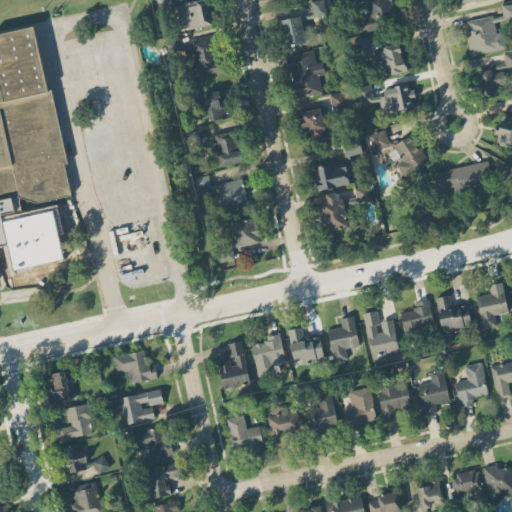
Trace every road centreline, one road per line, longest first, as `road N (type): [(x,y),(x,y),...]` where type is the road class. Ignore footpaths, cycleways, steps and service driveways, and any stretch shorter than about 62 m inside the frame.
road 1 (residential): [(184,310),(121,14),(51,27),(119,325)]
road 2 (tertiary): [(0,350),(511,238)]
road 3 (residential): [(511,429),(221,493)]
road 4 (residential): [(303,284),(241,0)]
road 5 (residential): [(224,511),(184,310)]
road 6 (residential): [(44,511),(9,349)]
road 7 (residential): [(426,0),(454,124)]
